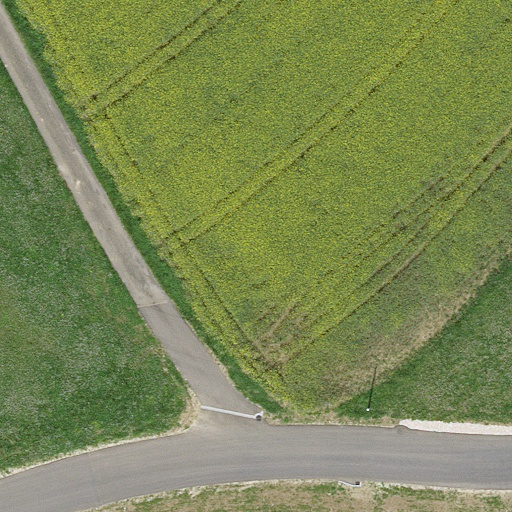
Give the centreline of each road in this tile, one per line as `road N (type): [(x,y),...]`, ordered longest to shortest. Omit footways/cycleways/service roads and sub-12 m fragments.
road 1 (unclassified): [(0,41),(249,449)]
road 2 (tertiary): [(249,449),(511,468)]
road 3 (tertiary): [(0,508),(249,449)]
